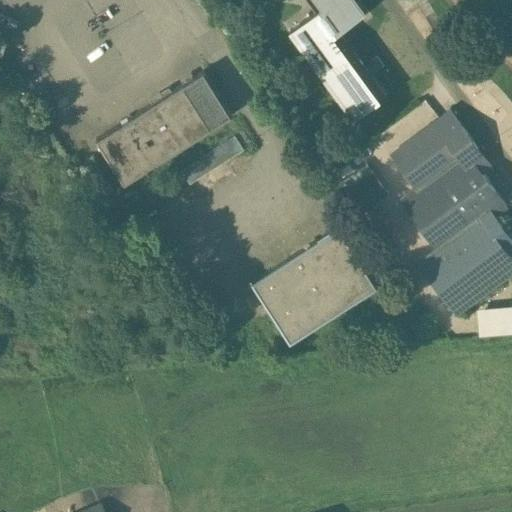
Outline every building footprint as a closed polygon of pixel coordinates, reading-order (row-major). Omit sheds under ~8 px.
[(357,0),(317,0),(321,5),(290,29),(354,116),(380,97),(333,34),(365,10),(357,0)] [(233,111),(204,67),(184,80),(212,124),(233,111)] [(184,80),(96,135),(125,180),(212,124),(184,80)] [(451,110),(392,152),(417,187),(402,198),(438,248),(441,252),(494,214),(506,205),(469,153),(478,147),(451,110)] [(235,133),(181,167),(190,180),(243,146),(235,133)] [(114,186),(93,152),(84,158),(105,192),(114,186)] [(372,170),(349,187),(364,207),(364,208),(387,191),(372,170)] [(364,207),(350,188),(344,193),(358,212),(364,207)] [(379,204),(369,212),(376,220),(385,213),(379,204)] [(438,248),(421,261),(456,309),(511,269),(511,256),(493,231),(502,225),(494,214),(441,252),(438,248)] [(340,223),(251,279),(290,340),(378,284),(340,223)] [(511,301),(478,304),(480,333),(511,330),(511,301)]
